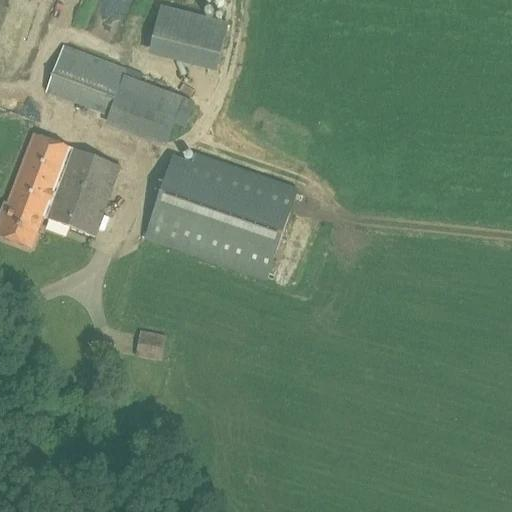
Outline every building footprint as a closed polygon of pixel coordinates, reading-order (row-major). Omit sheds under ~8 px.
[(229,23),(163,7),(153,44),(221,60),(229,23)] [(46,94),(104,116),(109,118),(106,126),(151,143),(152,140),(166,145),(173,125),(185,129),(195,103),(183,99),(183,98),(156,88),(160,78),(146,72),(146,71),(129,65),(127,70),(64,46),(46,94)] [(120,168),(34,135),(7,204),(5,203),(0,216),(0,237),(31,250),(42,219),(94,238),(120,168)] [(267,280),(298,190),(196,156),(193,165),(174,158),(146,239),(267,280)] [(167,336),(141,332),(136,357),(163,362),(167,336)]
